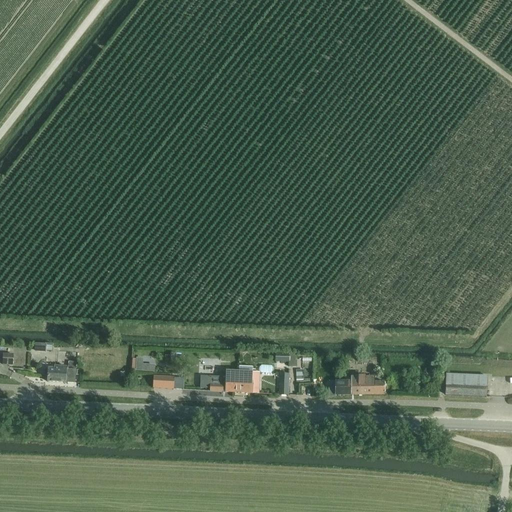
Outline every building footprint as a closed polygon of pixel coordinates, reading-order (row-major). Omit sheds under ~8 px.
[(275,353),(275,362),(288,363),(288,354),(275,353)] [(4,354),(3,365),(13,365),(13,354),(4,354)] [(135,358),(135,372),(154,373),(154,366),(142,365),(143,359),(135,358)] [(75,384),(76,371),(76,363),(69,362),(68,370),(48,369),(47,382),(65,383),(75,384)] [(234,382),(234,393),(249,394),(249,384),(253,384),(253,373),(252,373),(253,368),(239,367),(238,373),(238,382),(234,382)] [(200,377),(200,389),(210,389),(210,392),(222,392),(225,392),(225,393),(234,393),(234,382),(238,382),(238,373),(226,372),(220,372),(220,378),(200,377)] [(280,374),(279,383),(289,383),(289,375),(280,374)] [(446,375),(445,395),(485,397),(486,377),(446,375)] [(154,377),(153,389),(173,390),(174,378),(154,377)] [(335,382),(335,395),(335,396),(384,395),(384,383),(374,383),(374,377),(350,377),(350,382),(335,382)] [(279,383),(279,395),(279,396),(288,396),(289,383),(279,383)]
